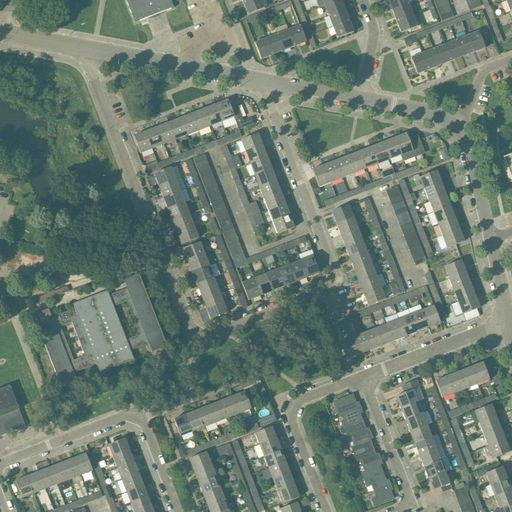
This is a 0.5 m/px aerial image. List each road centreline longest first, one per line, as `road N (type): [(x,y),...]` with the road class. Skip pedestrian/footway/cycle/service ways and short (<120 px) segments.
road 1 (residential): [(93,49),(92,70),(190,326),(208,335),(325,290),(333,271),(268,82)]
road 2 (residential): [(177,511),(144,427),(132,418),(0,466)]
road 3 (residential): [(364,376),(294,403),(290,416),(326,511)]
road 4 (residential): [(268,82),(93,49)]
road 5 (residential): [(364,376),(509,317)]
road 6 (residential): [(409,500),(364,376)]
